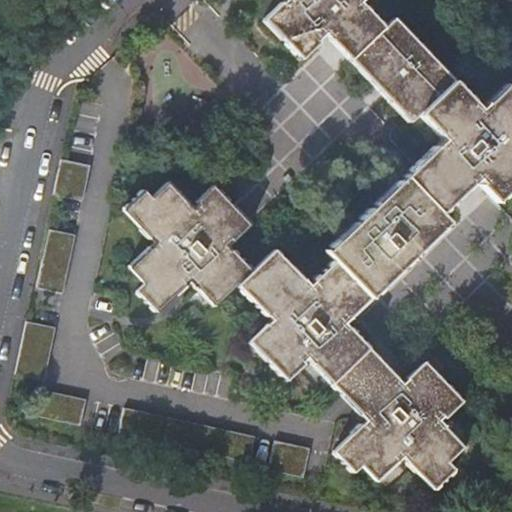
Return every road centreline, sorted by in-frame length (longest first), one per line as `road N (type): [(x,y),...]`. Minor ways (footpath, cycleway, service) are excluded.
road 1 (residential): [(0,279),(36,102),(46,81),(127,0)]
road 2 (residential): [(267,511),(27,463),(0,449)]
